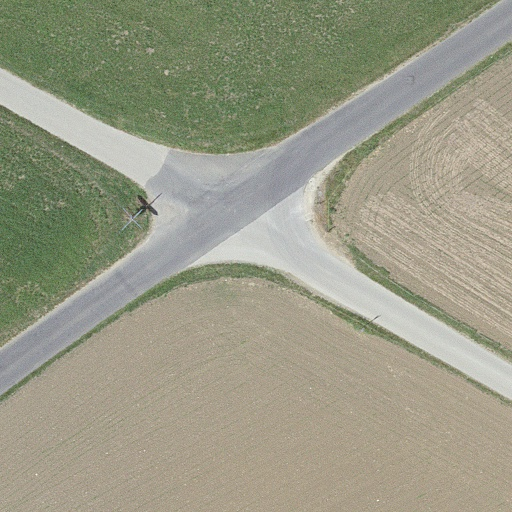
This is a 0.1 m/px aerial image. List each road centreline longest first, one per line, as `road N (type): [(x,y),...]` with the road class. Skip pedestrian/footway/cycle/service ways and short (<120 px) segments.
road 1 (unclassified): [(222,214),(511,15)]
road 2 (unclassified): [(511,379),(222,214)]
road 3 (unclassified): [(0,379),(222,214)]
road 4 (unclassified): [(222,214),(0,88)]
